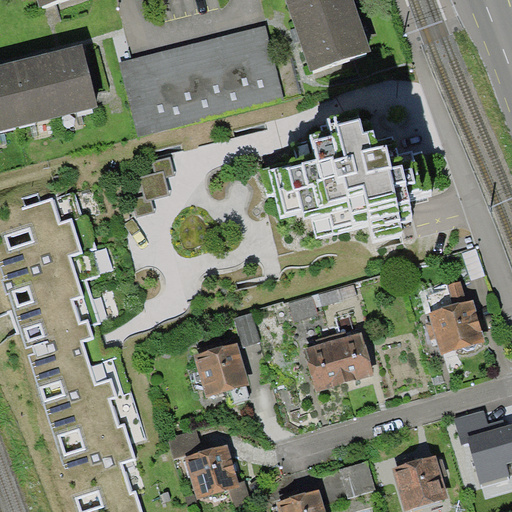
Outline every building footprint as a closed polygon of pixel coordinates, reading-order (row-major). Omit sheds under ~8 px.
[(351,0),(288,0),(299,29),(314,72),(371,53),(351,0)] [(266,26),(118,61),(136,135),(284,100),(266,26)] [(0,73),(0,134),(97,112),(83,54),(46,63),(0,73)] [(255,167),(250,168),(261,208),(270,206),(272,216),(277,232),(301,226),(303,237),(308,236),(311,250),(360,238),(375,234),(378,246),(416,237),(413,223),(411,216),(422,214),(420,208),(419,202),(437,198),(427,156),(406,161),(405,156),(392,159),(386,133),(372,137),(368,122),(363,104),(312,118),(316,134),(285,143),(286,148),(288,154),(268,159),(269,163),(255,167)] [(145,197),(132,200),(137,217),(154,212),(151,200),(170,195),(165,178),(174,175),(170,159),(155,163),(158,173),(140,177),(145,197)] [(72,193),(0,215),(0,280),(54,453),(61,474),(49,479),(59,511),(143,511),(137,493),(132,496),(122,465),(132,461),(124,438),(136,434),(128,409),(132,408),(114,351),(102,355),(98,345),(91,321),(96,319),(82,278),(97,273),(90,253),(96,248),(86,216),(81,220),(72,193)] [(472,298),(428,311),(441,354),(485,342),(472,298)] [(253,314),(233,319),(241,348),(261,343),(253,314)] [(313,356),(323,392),(375,377),(365,341),(313,356)] [(241,346),(195,359),(207,400),(252,388),(241,348),(241,346)] [(483,412),(455,420),(461,440),(468,438),(488,432),(483,412)] [(511,426),(468,438),(481,486),(511,478),(507,464),(511,462),(511,426)] [(229,446),(183,459),(196,503),(229,494),(241,491),(239,483),(229,446)] [(437,458),(393,470),(404,511),(408,511),(412,511),(444,511),(441,503),(449,500),(437,458)] [(368,462),(339,470),(346,496),(375,488),(368,462)] [(271,474),(239,483),(241,491),(229,494),(233,511),(278,500),(271,474)] [(325,511),(320,492),(277,504),(279,511),(325,511)]
